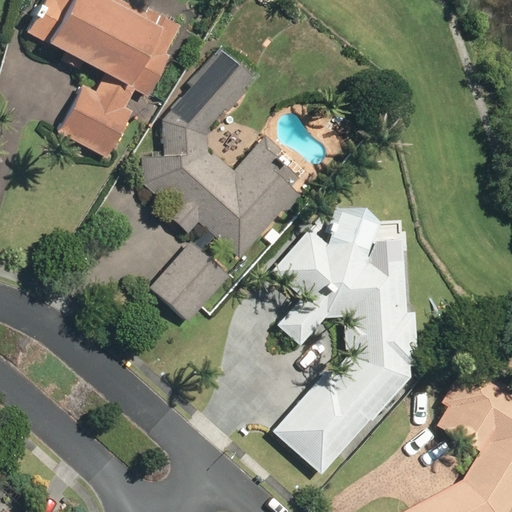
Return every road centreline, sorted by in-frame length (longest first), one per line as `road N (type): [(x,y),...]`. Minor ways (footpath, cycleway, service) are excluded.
road 1 (residential): [(0,305),(65,343),(204,464)]
road 2 (residential): [(152,511),(0,380)]
